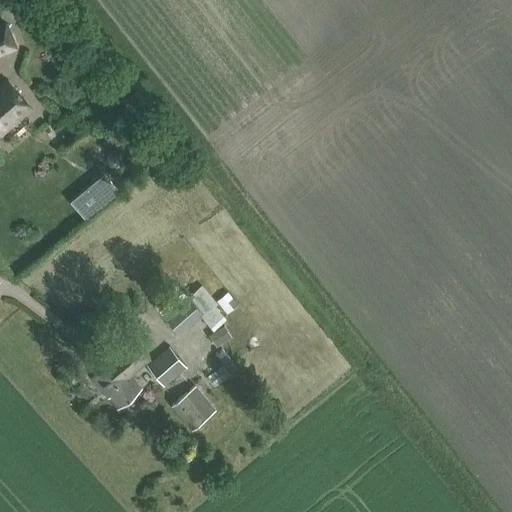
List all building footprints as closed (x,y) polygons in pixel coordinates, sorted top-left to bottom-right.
[(0,53),(16,47),(6,23),(0,25),(0,53)] [(0,136),(32,109),(8,80),(0,86),(0,136)] [(177,283),(154,304),(165,315),(187,295),(177,283)] [(182,334),(202,316),(213,329),(226,318),(215,305),(217,303),(203,285),(185,300),(166,317),(182,334)] [(121,352),(116,357),(114,355),(90,376),(116,407),(141,386),(129,373),(150,356),(135,338),(120,350),(121,352)] [(162,383),(185,364),(168,344),(145,363),(162,383)] [(190,427),(213,408),(192,384),(170,403),(190,427)]
